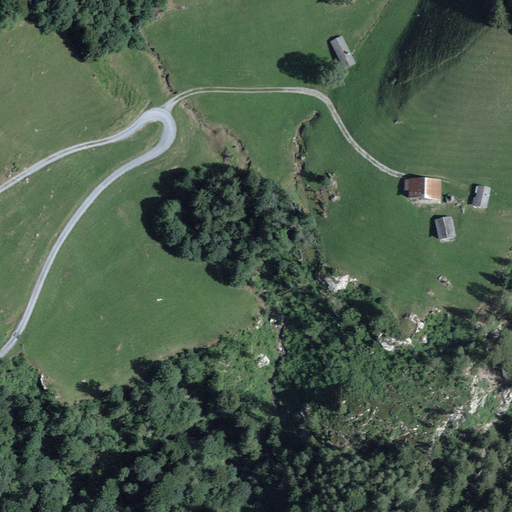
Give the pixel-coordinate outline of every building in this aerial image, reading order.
[(332,42),(344,67),(353,63),(341,37),(332,42)] [(411,190),(411,199),(427,199),(427,182),(411,181),(411,182),(406,182),(406,190),(411,190)] [(427,182),(427,199),(438,200),(438,182),(427,182)] [(486,207),(487,199),(488,190),(480,188),(478,199),(474,199),(473,204),(486,207)] [(437,221),(440,239),(453,237),(450,219),(437,221)]
